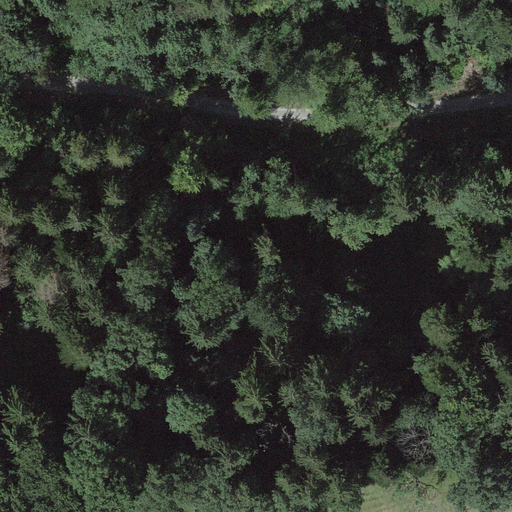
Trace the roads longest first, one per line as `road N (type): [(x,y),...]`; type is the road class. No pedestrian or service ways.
road 1 (track): [(0,80),(328,112),(511,98)]
road 2 (track): [(25,511),(109,483),(306,491),(455,458)]
